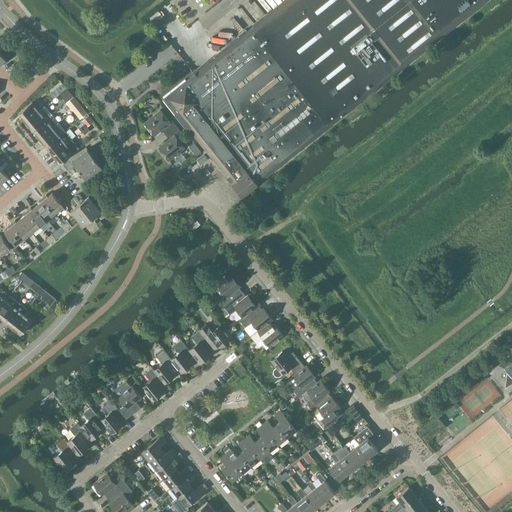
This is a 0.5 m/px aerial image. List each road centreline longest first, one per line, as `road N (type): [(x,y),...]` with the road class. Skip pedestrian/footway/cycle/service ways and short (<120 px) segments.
road 1 (residential): [(411,460),(212,209),(192,200),(129,207)]
road 2 (tertiary): [(0,378),(74,309),(129,207)]
road 3 (residential): [(92,511),(71,486),(163,414)]
road 4 (residential): [(40,170),(0,121),(59,62)]
road 5 (residential): [(237,511),(163,414)]
